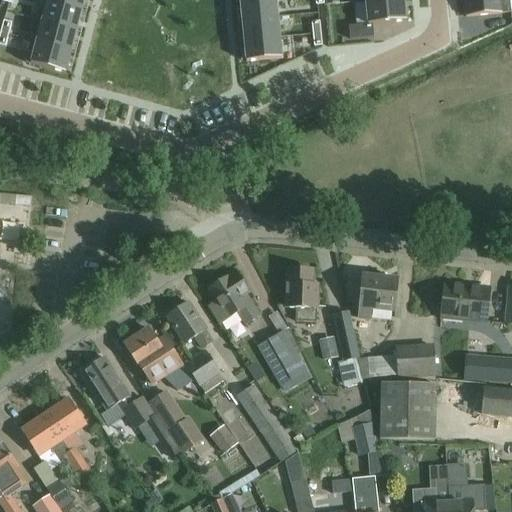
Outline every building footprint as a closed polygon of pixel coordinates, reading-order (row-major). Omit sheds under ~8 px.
[(42,0),(42,1),(37,21),(42,23),(42,22),(76,31),(82,10),(43,0),(42,0)] [(40,0),(42,1),(42,0),(43,0),(82,10),(84,0),(40,0)] [(275,0),(246,0),(240,1),(242,21),(278,18),(275,0)] [(403,0),(392,0),(366,3),(368,25),(368,26),(372,25),(406,22),(403,0)] [(464,0),(466,18),(511,13),(511,11),(509,0),(464,0)] [(278,18),(242,21),(244,41),(279,38),(278,18)] [(3,21),(0,33),(8,35),(11,24),(3,21)] [(36,42),(36,43),(71,52),(76,31),(42,22),(42,23),(36,42)] [(319,22),(311,23),(312,35),(321,34),(319,22)] [(368,25),(348,27),(350,40),(374,38),(372,25),(368,26),(368,25)] [(0,33),(0,34),(0,45),(5,47),(8,35),(0,33)] [(321,34),(312,35),(314,47),(322,46),(321,34)] [(279,38),(244,41),(246,62),(282,59),(279,38)] [(32,41),(26,63),(65,74),(71,52),(36,43),(36,42),(32,41)] [(0,232),(0,233),(12,236),(16,215),(4,212),(0,232)] [(286,271),(285,306),(295,306),(295,323),(316,323),(316,305),(313,305),(314,285),(308,285),(308,271),(286,271)] [(236,273),(228,278),(210,290),(217,301),(208,307),(220,326),(239,314),(244,323),(257,314),(251,304),(252,304),(246,295),(249,293),(236,273)] [(361,278),(357,320),(368,321),(369,311),(394,314),(397,282),(361,278)] [(441,319),(485,323),(489,291),(444,286),(441,319)] [(202,351),(214,343),(188,304),(167,318),(185,345),(194,339),(202,351)] [(349,313),(333,316),(343,362),(337,363),(342,386),(373,378),(368,358),(360,360),(349,313)] [(164,337),(157,342),(148,329),(124,345),(140,370),(152,387),(184,367),(164,337)] [(258,348),(281,389),(282,388),(286,394),(311,380),(298,355),(301,354),(288,330),(258,348)] [(333,337),(318,341),(323,361),(338,357),(333,337)] [(434,345),(396,348),(398,381),(436,378),(434,345)] [(186,366),(204,394),(224,381),(206,353),(186,366)] [(464,380),(511,383),(511,359),(466,356),(464,380)] [(93,365),(83,372),(95,392),(108,412),(101,417),(105,422),(109,428),(117,423),(126,417),(130,424),(135,431),(145,424),(156,417),(150,407),(143,397),(138,400),(134,403),(132,400),(129,397),(128,398),(124,392),(120,386),(121,385),(112,372),(104,359),(93,365)] [(435,442),(437,385),(381,384),(380,440),(435,442)] [(236,398),(280,463),(298,452),(254,386),(236,398)] [(511,390),(486,388),(484,388),(481,415),(511,418),(511,390)] [(160,390),(146,399),(169,435),(183,455),(202,443),(188,422),(183,425),(160,390)] [(69,401),(45,417),(70,453),(65,456),(67,460),(67,459),(73,468),(77,465),(79,468),(85,464),(76,450),(83,446),(74,432),(85,425),(69,401)] [(70,453),(45,417),(22,432),(38,456),(51,448),(61,464),(67,460),(65,456),(70,453)] [(372,424),(363,427),(353,429),(360,457),(379,452),(372,424)] [(152,432),(161,445),(171,439),(162,425),(152,432)] [(228,433),(214,444),(223,456),(238,445),(228,433)] [(2,445),(0,446),(0,493),(2,497),(3,497),(0,499),(0,503),(5,511),(11,509),(13,511),(18,508),(20,511),(9,493),(12,492),(3,479),(18,469),(2,445)] [(383,458),(399,466),(405,453),(389,445),(383,458)] [(299,456),(286,464),(291,485),(306,481),(299,456)] [(370,456),(369,475),(378,476),(379,456),(370,456)] [(77,465),(73,468),(82,482),(92,476),(85,464),(79,468),(77,465)] [(429,468),(429,485),(446,486),(446,468),(429,468)] [(375,478),(352,481),(355,506),(355,511),(378,511),(377,498),(375,478)] [(59,479),(46,487),(60,508),(61,507),(73,500),(59,479)] [(306,481),(291,485),(297,511),(313,511),(309,495),(306,481)] [(461,503),(448,504),(448,511),(472,511),(484,511),(483,487),(460,488),(461,503)] [(448,511),(448,504),(435,504),(434,490),(412,491),(412,511),(448,511)] [(50,495),(32,507),(35,511),(60,511),(60,510),(50,495)] [(215,503),(211,505),(214,511),(227,511),(223,502),(220,495),(213,498),(215,503)] [(227,499),(223,502),(227,511),(238,511),(237,510),(232,496),(227,499)] [(262,500),(242,504),(243,511),(253,511),(264,510),(262,500)] [(71,503),(60,510),(60,511),(69,511),(75,509),(71,503)]
